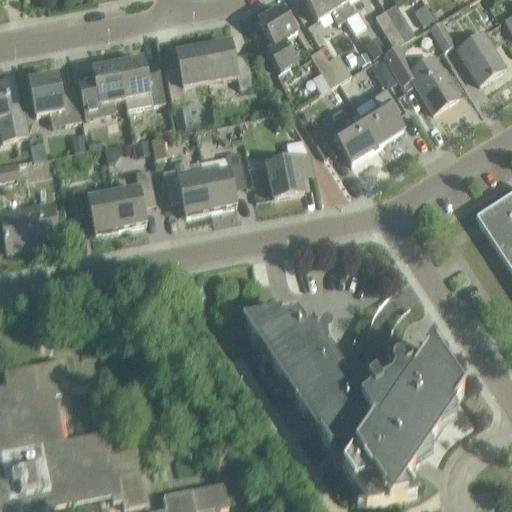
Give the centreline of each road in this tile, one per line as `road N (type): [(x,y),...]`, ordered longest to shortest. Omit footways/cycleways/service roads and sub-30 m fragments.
road 1 (residential): [(0,296),(388,218)]
road 2 (residential): [(511,406),(388,218)]
road 3 (residential): [(0,52),(170,18)]
road 4 (residential): [(388,218),(511,140)]
